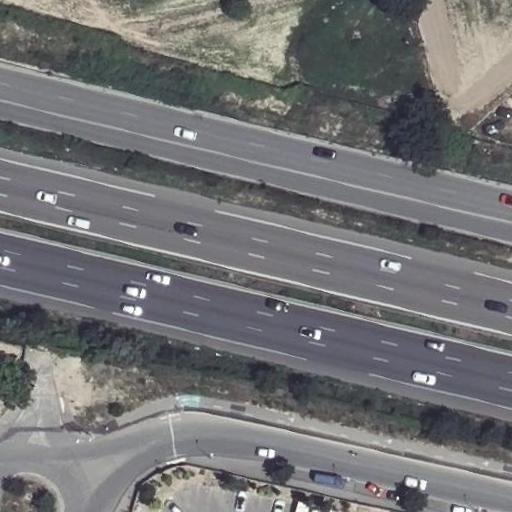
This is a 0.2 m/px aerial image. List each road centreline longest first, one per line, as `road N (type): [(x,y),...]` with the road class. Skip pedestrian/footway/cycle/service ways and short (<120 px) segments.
road 1 (primary): [(511,209),(0,84)]
road 2 (motorway): [(0,257),(511,381)]
road 3 (motorway): [(511,308),(0,184)]
road 4 (primary): [(0,113),(511,237)]
road 5 (unclassified): [(149,444),(213,432),(511,500)]
